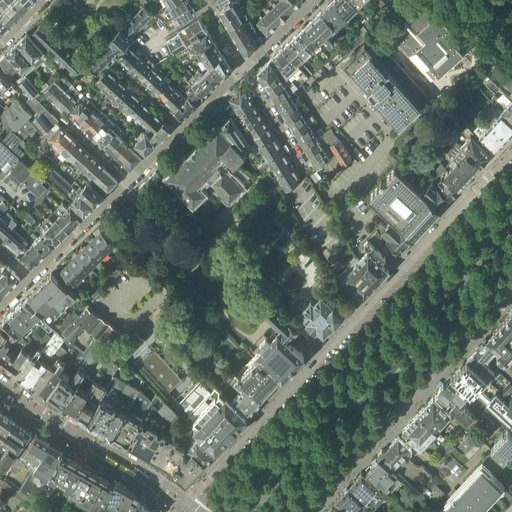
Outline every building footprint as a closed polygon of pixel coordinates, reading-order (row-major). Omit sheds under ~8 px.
[(1,0),(0,1),(0,3),(16,20),(22,14),(11,3),(8,5),(2,0),(1,0)] [(7,0),(11,3),(22,14),(29,7),(21,0),(7,0)] [(164,10),(169,18),(175,15),(191,5),(187,0),(178,0),(169,6),(164,10)] [(217,0),(213,3),(218,11),(233,1),(232,0),(217,0)] [(218,11),(223,19),(237,10),(234,5),(239,2),(237,0),(234,0),(233,1),(218,11)] [(291,12),(280,0),(276,5),(274,3),(272,5),(274,6),(285,18),(291,13),(291,12)] [(280,0),(291,12),(297,6),(290,0),(280,0)] [(332,0),(331,1),(348,19),(352,15),(350,13),(357,7),(357,6),(350,0),(332,0)] [(374,0),(384,9),(387,6),(381,0),(374,0)] [(457,40),(459,39),(436,14),(434,16),(419,0),(403,16),(405,19),(389,34),(431,80),(437,75),(438,77),(463,54),(458,49),(462,46),(457,40)] [(443,14),(451,6),(444,0),(438,0),(434,5),(443,14)] [(320,12),(337,30),(348,19),(331,1),(327,5),(320,12)] [(0,18),(9,28),(16,20),(0,3),(0,10),(1,12),(0,13),(0,18)] [(175,15),(169,18),(171,22),(172,21),(174,26),(180,23),(196,13),(191,5),(175,15)] [(144,6),(136,14),(146,22),(151,17),(154,20),(156,18),(144,6)] [(285,18),(274,6),(269,11),(268,9),(266,10),(279,24),(280,23),(285,18)] [(223,19),(229,28),(247,16),(248,15),(246,12),(243,7),(237,10),(223,19)] [(279,24),(266,10),(265,12),(266,14),(262,17),(273,29),(279,24)] [(328,37),(329,37),(335,31),(337,30),(320,12),(313,19),(319,25),(324,29),(322,31),(328,37)] [(136,14),(129,21),(142,33),(149,25),(146,22),(136,14)] [(229,28),(233,36),(252,24),(247,16),(229,28)] [(273,29),(262,17),(261,16),(259,17),(260,19),(256,23),(259,27),(267,35),(273,29)] [(174,53),(181,49),(208,32),(207,30),(207,31),(199,17),(198,17),(178,30),(165,39),(174,53)] [(0,30),(2,32),(4,34),(9,28),(0,18),(0,30)] [(171,22),(169,18),(162,22),(163,23),(167,30),(174,26),(172,21),(171,22)] [(305,27),(319,42),(323,38),(329,45),(333,41),(329,37),(328,37),(322,31),(324,29),(319,25),(313,19),(305,27)] [(129,21),(122,29),(134,41),(139,36),(142,33),(129,21)] [(254,30),(258,28),(254,23),(252,24),(233,36),(239,45),(253,36),(257,34),(254,30)] [(34,41),(37,44),(49,32),(41,24),(32,33),(29,36),(31,38),(34,35),(36,38),(34,41)] [(363,26),(361,28),(358,30),(341,47),(348,54),(349,54),(353,50),(354,49),(357,46),(358,45),(365,38),(366,38),(366,37),(370,33),(363,26)] [(107,40),(109,42),(118,51),(121,48),(124,51),(128,47),(126,45),(128,44),(126,42),(129,40),(132,43),(134,41),(122,29),(120,27),(107,40)] [(305,27),(297,34),(322,61),(329,55),(321,47),(322,45),(319,42),(305,27)] [(37,44),(39,47),(41,49),(44,45),(47,48),(44,51),(46,53),(49,50),(56,43),(58,40),(49,32),(37,44)] [(188,49),(191,53),(213,39),(208,32),(181,49),(183,52),(188,49)] [(27,33),(17,43),(32,61),(31,62),(36,68),(48,57),(41,49),(39,47),(37,44),(34,41),(31,38),(29,36),(27,33)] [(322,61),(297,34),(290,41),(306,58),(310,54),(319,64),(322,61)] [(253,36),(239,45),(244,53),(248,54),(258,44),(258,45),(262,40),(260,36),(255,39),(253,36)] [(199,53),(202,58),(217,47),(213,39),(191,53),(187,56),(190,59),(194,56),(199,53)] [(66,48),(58,40),(56,43),(49,50),(55,56),(53,59),(54,60),(57,58),(66,48)] [(282,48),(308,76),(312,73),(302,62),(306,58),(290,41),(282,48)] [(102,50),(111,58),(114,61),(116,59),(113,56),(118,51),(109,42),(102,50)] [(17,43),(5,54),(21,71),(31,62),(32,61),(17,43)] [(388,72),(364,45),(365,45),(364,44),(342,64),(342,65),(343,64),(367,91),(367,92),(370,90),(375,96),(373,98),(373,99),(374,99),(398,126),(398,127),(421,106),(420,106),(395,79),(396,79),(395,78),(395,79),(389,72),(389,71),(388,72)] [(128,47),(124,51),(118,58),(124,64),(137,49),(134,47),(132,49),(129,46),(128,47)] [(213,62),(216,60),(223,56),(217,47),(202,58),(197,61),(199,64),(204,61),(207,66),(213,62)] [(74,56),(66,48),(57,58),(63,64),(60,66),(62,68),(65,65),(74,56)] [(287,76),(291,83),(294,89),(308,76),(282,48),(274,56),(283,70),(284,73),(287,76)] [(137,49),(124,64),(129,68),(140,56),(137,54),(139,51),(137,49)] [(94,57),(104,66),(107,69),(109,67),(106,64),(111,58),(102,50),(94,57)] [(494,64),(499,59),(492,50),(491,51),(486,55),(487,56),(494,64)] [(337,52),(331,57),(335,62),(340,57),(337,52)] [(14,71),(20,77),(22,76),(23,77),(25,75),(21,71),(5,54),(0,59),(0,61),(11,74),(14,71)] [(82,64),(74,56),(65,65),(72,72),(69,75),(70,76),(73,73),(74,73),(82,64)] [(140,56),(129,68),(135,74),(148,59),(146,57),(143,59),(140,56)] [(216,62),(215,63),(227,75),(231,70),(223,56),(216,60),(218,62),(217,63),(216,62)] [(283,70),(274,56),(258,70),(258,75),(263,83),(277,74),(275,71),(278,69),(280,72),(283,70)] [(97,74),(100,77),(102,75),(98,72),(104,66),(94,57),(87,65),(96,74),(97,74)] [(148,59),(135,74),(141,79),(154,64),(148,59)] [(215,63),(209,69),(220,81),(227,75),(215,63)] [(154,64),(141,79),(147,84),(160,70),(154,64)] [(209,69),(203,75),(214,87),(220,81),(209,69)] [(0,88),(2,91),(5,94),(14,86),(11,82),(2,73),(0,70),(0,88)] [(98,90),(101,87),(112,75),(107,70),(102,75),(100,77),(98,78),(95,81),(95,80),(92,84),(98,90)] [(160,70),(147,84),(151,89),(162,77),(165,74),(160,70)] [(511,92),(508,97),(511,101),(511,73),(511,72),(503,80),(511,88),(511,87),(511,92)] [(263,83),(267,89),(287,76),(284,73),(278,76),(277,74),(263,83)] [(162,77),(151,89),(157,94),(168,82),(170,79),(165,74),(162,77)] [(27,101),(40,114),(46,109),(36,98),(35,98),(40,93),(37,89),(25,75),(23,77),(22,76),(20,77),(17,79),(16,80),(31,97),(27,101)] [(101,87),(107,93),(119,80),(112,75),(101,87)] [(183,76),(190,83),(204,97),(209,92),(198,80),(193,75),(189,79),(184,75),(183,76)] [(203,75),(198,80),(209,92),(214,87),(203,75)] [(44,90),(50,96),(56,90),(66,79),(63,76),(57,82),(56,81),(55,80),(54,81),(49,85),(44,90)] [(267,89),(271,96),(291,83),(287,76),(267,89)] [(50,96),(55,101),(65,90),(72,85),(72,84),(69,81),(66,79),(56,90),(50,96)] [(168,82),(157,94),(163,100),(174,88),(177,85),(170,79),(168,82)] [(109,100),(110,99),(124,85),(119,80),(107,93),(104,96),(106,97),(109,100)] [(37,89),(40,93),(42,92),(44,90),(49,85),(46,82),(37,89)] [(190,83),(186,86),(188,89),(186,91),(198,103),(204,97),(190,83)] [(271,96),(275,102),(295,90),(294,89),(291,83),(271,96)] [(55,101),(60,106),(76,90),(73,87),(74,87),(72,85),(65,90),(55,101)] [(116,104),(118,102),(129,90),(124,85),(110,99),(112,99),(112,102),(116,104)] [(177,91),(174,88),(163,100),(169,105),(180,93),(182,91),(180,88),(177,91)] [(225,110),(228,114),(248,97),(244,89),(240,89),(223,106),(225,110)] [(60,106),(67,111),(77,101),(74,99),(79,93),(76,90),(60,106)] [(121,110),(122,109),(135,96),(129,90),(118,102),(120,104),(117,107),(121,110)] [(275,102),(279,109),(299,97),(295,90),(275,102)] [(169,105),(175,110),(185,98),(188,96),(182,91),(180,93),(169,105)] [(67,111),(73,117),(89,100),(88,100),(82,95),(77,101),(67,111)] [(127,116),(129,113),(141,101),(135,96),(122,109),(125,112),(124,113),(127,116)] [(185,98),(175,110),(183,117),(197,104),(188,96),(185,98)] [(490,100),(498,108),(502,112),(511,122),(511,101),(506,106),(494,96),(490,100)] [(228,114),(230,116),(230,117),(236,112),(239,116),(253,105),(248,97),(228,114)] [(299,97),(279,109),(283,114),(283,116),(297,107),(302,103),(303,103),(299,97)] [(0,139),(9,147),(14,152),(19,157),(23,153),(29,146),(22,140),(34,128),(28,119),(32,115),(16,99),(16,100),(13,102),(0,114),(0,139)] [(73,117),(79,123),(95,106),(88,101),(89,100),(73,117)] [(129,113),(135,118),(147,106),(141,101),(129,113)] [(283,116),(287,122),(301,114),(299,110),(305,107),(303,103),(302,103),(297,107),(283,116)] [(253,105),(239,116),(233,121),(238,128),(243,123),(258,112),(253,105)] [(79,123),(86,129),(101,112),(101,111),(100,112),(95,106),(79,123)] [(144,127),(142,129),(144,131),(158,116),(147,106),(135,118),(144,127)] [(492,121),(490,123),(505,138),(511,130),(511,122),(502,112),(498,108),(494,113),(495,114),(491,119),(492,121)] [(46,109),(40,114),(46,122),(52,115),(46,109)] [(86,129),(91,134),(107,117),(101,112),(86,129)] [(262,120),(258,112),(243,123),(248,131),(262,120)] [(301,114),(287,122),(292,129),(311,117),(308,112),(303,116),(301,114)] [(45,141),(47,139),(54,131),(51,128),(46,122),(40,114),(33,120),(44,132),(34,140),(39,147),(43,143),(45,141)] [(46,122),(51,128),(56,123),(58,120),(56,118),(52,115),(46,122)] [(144,131),(157,143),(157,142),(170,130),(171,130),(171,127),(169,127),(163,121),(158,116),(144,131)] [(230,116),(220,125),(227,134),(230,132),(234,136),(232,138),(243,151),(249,145),(247,142),(243,135),(238,128),(233,121),(230,117),(230,116)] [(292,129),(296,135),(309,127),(307,124),(314,119),(312,116),(311,117),(292,129)] [(91,134),(98,140),(113,123),(107,117),(91,134)] [(245,133),(243,135),(247,142),(267,127),(262,120),(248,131),(250,134),(247,136),(245,133)] [(505,138),(490,123),(488,126),(482,120),(474,129),(473,130),(494,149),(505,138)] [(47,139),(54,145),(66,132),(56,123),(51,128),(54,131),(47,139)] [(98,140),(104,145),(119,129),(113,123),(98,140)] [(186,154),(187,155),(207,175),(210,179),(208,182),(226,200),(223,204),(225,206),(244,188),(250,182),(248,179),(249,177),(240,168),(238,170),(236,167),(234,169),(228,163),(223,167),(220,169),(217,166),(227,156),(234,164),(245,153),(243,151),(232,138),(227,134),(220,125),(219,126),(218,125),(197,145),(196,145),(186,154)] [(247,142),(249,145),(253,150),(257,146),(272,135),(267,127),(247,142)] [(296,135),(300,142),(313,133),(309,127),(296,135)] [(338,139),(330,128),(321,134),(323,137),(327,144),(330,150),(334,155),(327,160),(334,169),(342,164),(342,165),(351,159),(338,139)] [(104,145),(110,151),(126,135),(119,129),(104,145)] [(132,140),(138,146),(145,154),(146,153),(147,153),(146,153),(156,143),(157,143),(144,131),(142,129),(141,129),(132,140)] [(410,129),(406,133),(411,138),(415,135),(410,129)] [(300,142),(304,148),(323,137),(321,134),(319,130),(313,133),(300,142)] [(50,149),(56,155),(72,138),(66,132),(54,145),(50,149)] [(411,138),(406,133),(400,138),(405,144),(411,138)] [(110,151),(116,157),(128,144),(124,140),(128,136),(126,135),(110,151)] [(272,135),(257,146),(260,150),(255,153),(257,157),(277,143),(272,135)] [(468,141),(462,147),(480,164),(481,164),(482,164),(486,159),(486,158),(489,155),(485,150),(470,135),(466,139),(468,141)] [(304,148),(308,155),(327,144),(323,137),(304,148)] [(72,138),(56,155),(61,159),(63,161),(78,144),(72,138)] [(0,139),(0,157),(9,147),(0,139)] [(393,147),(399,153),(406,145),(400,139),(393,147)] [(116,157),(122,163),(138,146),(132,140),(128,144),(116,157)] [(448,152),(454,157),(471,174),(480,164),(462,147),(456,142),(448,152)] [(277,143),(257,157),(260,161),(264,157),(267,161),(281,150),(277,143)] [(78,144),(63,161),(65,163),(68,160),(70,161),(70,160),(73,163),(85,150),(78,144)] [(308,155),(312,161),(325,153),(323,150),(327,148),(329,151),(330,150),(327,144),(308,155)] [(138,146),(122,163),(129,169),(130,169),(130,168),(135,163),(136,164),(138,161),(142,157),(145,154),(138,146)] [(9,147),(0,157),(0,176),(1,176),(5,171),(15,161),(10,157),(14,152),(9,147)] [(36,152),(42,158),(45,154),(39,148),(36,152)] [(85,150),(73,163),(79,168),(91,156),(85,150)] [(267,161),(262,164),(267,172),(272,169),(286,158),(281,150),(267,161)] [(316,168),(327,160),(334,155),(330,150),(329,151),(328,151),(330,154),(327,156),(325,153),(312,161),(316,168)] [(19,157),(14,152),(10,157),(15,161),(5,171),(7,173),(3,177),(5,180),(7,177),(14,184),(12,186),(15,188),(19,184),(22,180),(38,195),(34,198),(38,201),(46,192),(49,190),(52,186),(32,168),(26,162),(19,157)] [(19,157),(26,162),(29,159),(23,153),(19,157)] [(45,154),(42,158),(49,163),(52,160),(45,154)] [(197,185),(207,175),(187,155),(166,175),(177,186),(173,190),(179,196),(183,192),(193,203),(204,192),(197,185)] [(76,172),(78,174),(82,170),(85,174),(98,161),(91,156),(79,168),(76,172)] [(454,157),(445,167),(462,183),(471,174),(454,157)] [(286,158),(272,169),(276,176),(291,166),(286,158)] [(102,196),(95,190),(91,186),(78,174),(76,172),(72,169),(65,163),(63,161),(61,159),(56,166),(55,167),(54,168),(56,170),(94,204),(97,201),(99,201),(101,199),(101,197),(102,196)] [(92,180),(104,167),(98,161),(85,174),(92,180)] [(291,166),(276,176),(272,179),(277,186),(296,173),(291,166)] [(95,190),(102,196),(117,181),(117,179),(104,167),(92,180),(95,183),(91,186),(95,190)] [(462,183),(445,167),(435,178),(451,196),(453,194),(454,194),(458,190),(457,189),(462,183)] [(75,197),(70,202),(83,215),(94,204),(56,170),(54,168),(49,173),(73,196),(75,197)] [(368,197),(391,219),(412,238),(440,208),(422,192),(402,174),(395,168),(382,182),(381,181),(380,182),(381,183),(368,197)] [(163,180),(162,179),(155,172),(139,188),(147,196),(152,190),(154,191),(158,187),(157,185),(163,180)] [(296,173),(277,186),(279,189),(283,187),(286,191),(300,180),(296,173)] [(427,186),(422,192),(440,208),(449,197),(427,177),(423,182),(427,186)] [(127,214),(137,202),(131,196),(120,208),(127,214)] [(63,202),(59,205),(72,217),(70,219),(74,223),(83,215),(70,202),(67,205),(63,202)] [(53,212),(54,213),(56,216),(64,224),(63,226),(67,230),(74,223),(70,219),(72,217),(59,205),(56,208),(56,209),(53,212)] [(282,224),(288,213),(277,207),(271,218),(282,224)] [(28,221),(41,233),(53,244),(55,242),(43,229),(39,225),(40,223),(24,208),(19,212),(28,221)] [(49,215),(45,219),(57,231),(56,232),(60,237),(67,230),(63,226),(64,224),(56,216),(54,213),(50,216),(49,215)] [(0,230),(11,218),(8,215),(4,220),(2,218),(0,220),(0,230)] [(0,230),(0,237),(1,239),(12,227),(17,221),(13,217),(11,218),(0,230)] [(46,226),(43,229),(55,242),(60,237),(56,232),(57,231),(45,219),(42,222),(46,226)] [(412,238),(391,219),(385,226),(381,221),(378,225),(378,227),(381,229),(381,231),(387,237),(386,239),(400,252),(410,240),(412,238)] [(6,243),(23,226),(24,225),(22,223),(20,225),(19,224),(14,229),(12,227),(1,239),(6,243)] [(7,244),(12,248),(23,236),(20,234),(26,229),(23,226),(6,243),(7,244)] [(101,231),(93,239),(107,253),(116,245),(101,230),(101,231)] [(28,235),(31,237),(46,251),(53,244),(41,233),(37,237),(32,232),(30,234),(29,233),(28,235)] [(17,253),(24,245),(31,237),(28,235),(25,238),(23,236),(12,248),(17,252),(16,252),(17,253)] [(31,237),(24,245),(38,259),(46,251),(31,237)] [(93,239),(85,247),(99,261),(107,253),(93,239)] [(359,260),(380,279),(381,279),(380,278),(388,270),(388,271),(388,270),(381,263),(386,258),(367,241),(364,245),(364,248),(368,251),(359,260)] [(24,245),(17,253),(19,255),(31,266),(38,259),(24,245)] [(85,247),(77,255),(91,269),(99,261),(85,247)] [(77,255),(69,263),(83,277),(91,269),(77,255)] [(363,296),(364,296),(365,296),(364,295),(372,288),(373,287),(372,287),(380,279),(359,260),(356,258),(356,257),(356,258),(354,256),(347,264),(349,265),(340,274),(338,276),(346,288),(351,284),(363,295),(363,296)] [(4,264),(0,268),(0,274),(11,285),(14,283),(14,282),(18,278),(18,279),(20,276),(7,266),(5,263),(5,264),(4,264)] [(83,277),(69,263),(60,271),(75,285),(83,277)] [(43,280),(67,303),(76,294),(68,288),(61,282),(55,276),(53,274),(53,273),(52,274),(51,273),(43,280)] [(0,291),(3,294),(11,285),(0,274),(0,291)] [(115,277),(111,274),(107,279),(110,282),(115,277)] [(36,288),(59,311),(67,303),(43,280),(36,288)] [(37,306),(50,319),(59,311),(36,288),(28,295),(37,305),(37,306)] [(317,327),(323,333),(334,322),(334,323),(336,321),(337,322),(340,322),(342,320),(343,316),(341,315),(343,313),(333,303),(332,304),(330,302),(332,301),(332,298),(328,295),(325,295),(324,297),(321,293),(313,301),(310,299),(306,303),(304,301),(300,301),(297,304),(298,308),(300,310),(299,311),(308,319),(306,321),(309,323),(309,324),(312,327),(313,327),(315,329),(317,327)] [(22,301),(40,318),(42,319),(49,326),(53,322),(50,319),(37,306),(37,305),(28,295),(28,296),(22,301)] [(274,298),(280,304),(283,301),(277,295),(274,298)] [(22,301),(14,308),(33,326),(40,318),(22,301)] [(148,316),(157,326),(173,310),(164,301),(148,316)] [(258,356),(255,359),(277,381),(280,377),(282,378),(283,378),(283,377),(290,370),(291,371),(293,371),(297,367),(297,365),(296,364),(303,356),(304,355),(304,354),(303,354),(298,349),(308,338),(288,319),(289,319),(273,303),(264,312),(274,323),(271,326),(276,330),(270,337),(267,335),(265,335),(259,341),(260,343),(262,345),(255,353),(258,356)] [(78,353),(77,353),(90,364),(106,343),(116,329),(87,307),(81,315),(80,314),(71,323),(67,318),(60,325),(60,330),(72,341),(73,340),(84,327),(96,337),(83,353),(75,346),(73,349),(78,353)] [(11,312),(7,316),(23,332),(27,328),(29,330),(33,326),(14,308),(11,312)] [(64,316),(67,318),(71,323),(80,314),(73,309),(64,316)] [(511,309),(510,312),(511,313),(487,340),(485,338),(481,343),(476,348),(477,350),(467,361),(488,380),(494,373),(482,361),(485,358),(487,359),(492,354),(496,350),(498,352),(497,353),(497,359),(501,363),(507,362),(511,356),(511,309)] [(23,332),(7,316),(6,317),(3,319),(3,320),(1,322),(1,321),(0,322),(0,326),(7,333),(18,342),(22,346),(27,351),(28,353),(33,347),(29,339),(27,341),(21,335),(23,332)] [(136,330),(127,339),(118,349),(126,358),(145,339),(136,330)] [(27,380),(31,383),(60,345),(64,340),(56,332),(55,331),(51,336),(41,348),(20,376),(27,380)] [(0,342),(0,361),(2,363),(9,354),(18,342),(7,333),(0,342)] [(20,376),(41,348),(51,336),(46,333),(33,347),(28,353),(27,351),(13,371),(14,372),(20,376)] [(182,342),(191,350),(197,344),(188,335),(182,342)] [(38,388),(39,389),(67,350),(60,345),(31,383),(31,384),(32,383),(34,385),(39,388),(38,388)] [(2,363),(13,371),(27,351),(22,346),(14,357),(9,354),(2,363)] [(46,393),(47,394),(56,381),(63,372),(69,364),(77,353),(78,353),(73,349),(70,346),(67,350),(39,389),(39,388),(46,393)] [(115,352),(102,366),(114,373),(121,358),(115,352)] [(246,416),(232,402),(224,395),(217,389),(205,377),(180,406),(169,395),(182,383),(152,353),(135,369),(184,420),(194,428),(193,429),(204,438),(203,439),(215,449),(221,443),(222,442),(228,435),(231,437),(237,430),(235,428),(246,416)] [(255,359),(238,376),(262,400),(262,399),(261,398),(277,381),(255,359)] [(451,378),(458,385),(470,395),(477,388),(489,399),(486,403),(511,426),(511,405),(494,389),(489,395),(483,390),(490,382),(488,380),(467,361),(460,369),(458,370),(451,378)] [(234,401),(232,402),(246,416),(246,415),(248,413),(248,414),(262,400),(238,376),(232,369),(225,376),(225,377),(240,391),(233,399),(234,401)] [(75,411),(88,419),(106,386),(98,382),(102,374),(97,371),(94,376),(93,378),(88,388),(75,411)] [(57,401),(62,404),(77,382),(72,378),(70,380),(72,381),(71,383),(67,380),(69,376),(63,372),(56,381),(47,394),(51,397),(51,396),(57,400),(57,401)] [(77,382),(62,404),(75,411),(88,388),(93,378),(84,373),(77,382)] [(88,419),(101,426),(126,382),(113,374),(106,386),(88,419)] [(457,386),(458,385),(451,378),(447,383),(447,382),(443,383),(440,387),(439,391),(435,396),(447,408),(449,407),(466,424),(467,423),(471,428),(478,420),(464,406),(467,403),(467,402),(470,398),(457,386)] [(126,382),(101,426),(113,433),(138,389),(126,382)] [(501,392),(506,396),(511,389),(511,383),(510,382),(501,392)] [(113,433),(128,441),(144,413),(148,407),(149,405),(152,400),(139,389),(138,389),(113,433)] [(167,420),(171,424),(179,416),(156,393),(152,400),(149,405),(152,408),(155,405),(168,417),(167,418),(168,419),(167,420)] [(418,413),(418,414),(436,430),(451,414),(434,398),(433,397),(432,398),(418,413)] [(4,414),(0,410),(0,441),(14,421),(13,420),(8,417),(8,416),(4,413),(4,414)] [(128,441),(151,455),(164,432),(163,431),(164,429),(151,417),(144,413),(128,441)] [(436,430),(418,414),(417,414),(418,414),(412,420),(411,421),(410,423),(409,423),(409,424),(404,429),(402,431),(403,431),(424,450),(440,433),(436,430)] [(0,443),(7,448),(22,427),(15,422),(15,421),(14,421),(0,441),(0,443)] [(0,469),(3,471),(17,452),(19,453),(26,443),(24,442),(30,433),(31,433),(30,432),(25,429),(26,429),(22,426),(22,427),(7,448),(0,456),(0,469)] [(188,445),(192,449),(204,461),(214,451),(199,438),(200,437),(197,436),(191,430),(189,432),(195,437),(188,445)] [(503,459),(511,449),(511,434),(508,430),(491,448),(503,459)] [(151,455),(163,462),(175,441),(174,440),(175,438),(164,432),(151,455)] [(486,440),(490,436),(486,432),(482,436),(486,440)] [(469,434),(458,446),(466,453),(477,441),(469,434)] [(33,468),(50,443),(49,443),(42,439),(35,435),(22,453),(20,457),(20,456),(10,471),(16,474),(20,467),(22,469),(25,464),(28,463),(34,467),(33,468)] [(425,497),(433,504),(445,492),(432,480),(432,475),(422,466),(416,466),(408,458),(412,453),(412,452),(396,437),(385,449),(381,449),(378,452),(378,457),(402,478),(423,499),(425,497)] [(165,463),(171,468),(174,464),(184,447),(175,441),(163,462),(165,463)] [(450,442),(434,459),(437,462),(450,448),(452,450),(455,447),(450,442)] [(19,490),(35,499),(50,473),(56,464),(63,451),(60,449),(50,443),(33,468),(19,490)] [(174,464),(171,468),(175,473),(176,472),(186,481),(204,461),(192,449),(190,452),(184,447),(174,464)] [(61,498),(63,500),(79,471),(84,462),(83,462),(63,451),(56,464),(50,473),(35,499),(51,511),(61,498)] [(373,462),(366,470),(388,491),(394,496),(396,493),(393,490),(397,487),(395,485),(402,478),(378,457),(377,458),(376,456),(372,461),(373,462)] [(63,500),(73,506),(90,476),(95,468),(94,468),(84,463),(84,462),(79,471),(63,500)] [(459,490),(458,492),(440,511),(441,511),(474,511),(478,508),(480,506),(500,485),(497,482),(484,470),(481,467),(461,489),(459,490)] [(81,511),(82,511),(87,505),(104,474),(95,469),(95,468),(90,476),(73,506),(81,511)] [(361,471),(349,484),(373,507),(388,491),(366,470),(366,469),(363,472),(361,471)] [(99,507),(99,508),(112,486),(115,480),(104,474),(87,505),(97,510),(99,507)] [(106,511),(108,511),(114,506),(116,504),(126,486),(125,486),(119,483),(115,480),(112,486),(99,508),(106,511)] [(333,504),(335,506),(341,511),(378,511),(375,509),(373,507),(349,484),(348,485),(347,483),(343,487),(345,488),(335,499),(336,501),(333,504)] [(114,506),(122,511),(125,511),(130,506),(138,499),(137,498),(136,498),(137,494),(134,491),(133,491),(126,487),(126,486),(116,504),(114,506)] [(130,506),(136,511),(154,511),(155,511),(151,508),(152,506),(142,496),(141,495),(138,499),(130,506)]
